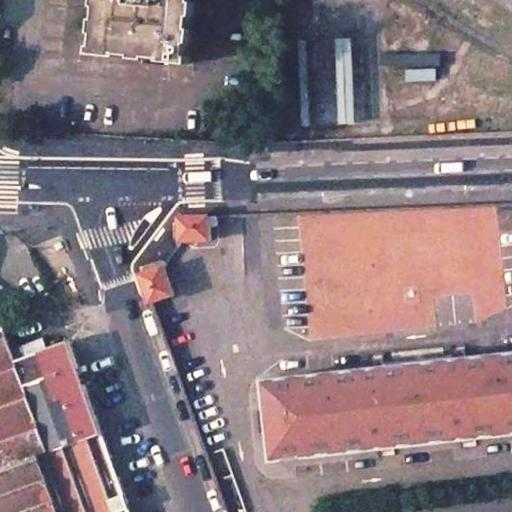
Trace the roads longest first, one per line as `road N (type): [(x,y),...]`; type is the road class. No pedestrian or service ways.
road 1 (tertiary): [(107,186),(511,169)]
road 2 (unclassified): [(202,511),(108,246),(107,186)]
